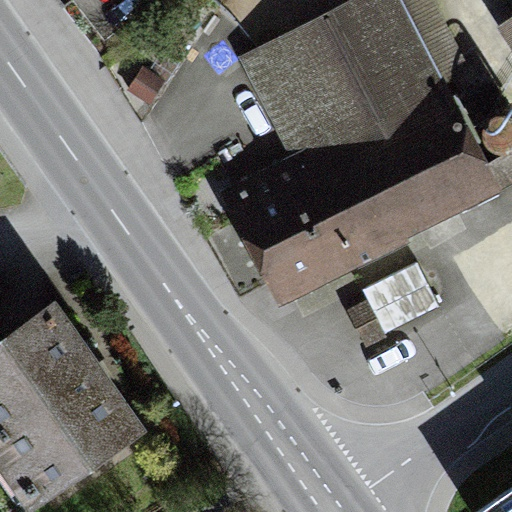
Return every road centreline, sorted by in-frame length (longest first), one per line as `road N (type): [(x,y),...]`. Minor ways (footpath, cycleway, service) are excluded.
road 1 (primary): [(0,47),(326,506)]
road 2 (residential): [(326,506),(511,388)]
